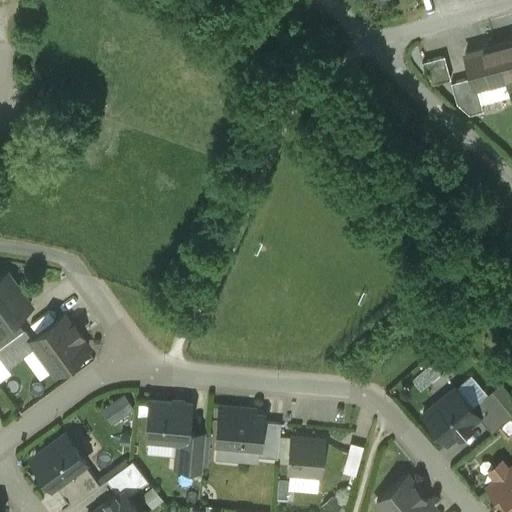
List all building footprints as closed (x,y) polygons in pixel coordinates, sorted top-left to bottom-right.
[(511,39),(495,44),(505,80),(505,81),(507,89),(511,87),(511,39)] [(495,44),(465,53),(472,77),(475,89),(477,88),(505,81),(505,80),(495,44)] [(444,56),(422,62),(432,84),(450,79),(444,56)] [(472,77),(450,82),(456,103),(469,114),(483,111),(477,88),(475,89),(472,77)] [(5,274),(0,277),(0,326),(13,317),(29,306),(30,305),(29,304),(7,274),(6,272),(5,273),(5,274)] [(71,327),(63,316),(31,339),(36,346),(55,372),(87,349),(78,337),(81,335),(74,325),(71,327)] [(13,317),(0,326),(0,346),(22,330),(13,317)] [(22,330),(0,346),(0,357),(7,367),(36,346),(31,339),(24,329),(22,330)] [(455,387),(422,413),(447,443),(458,434),(459,435),(460,435),(459,433),(467,426),(469,428),(470,427),(468,425),(478,417),(479,416),(472,407),(455,387)] [(511,415),(511,414),(492,390),(472,407),(479,416),(478,417),(491,432),(511,415)] [(118,418),(135,407),(125,391),(108,403),(118,418)] [(190,404),(150,400),(147,437),(179,440),(186,441),(187,431),(190,404)] [(247,409),(220,406),(217,443),(239,445),(238,455),(258,457),(258,456),(261,420),(262,414),(247,413),(247,409)] [(281,422),(261,420),(258,456),(277,458),(281,422)] [(205,433),(187,431),(186,441),(179,440),(176,466),(194,468),(202,469),(205,433)] [(69,450),(59,437),(43,449),(45,452),(33,461),(51,487),(84,463),(86,461),(75,445),(69,450)] [(323,440),(291,437),(288,471),(320,474),(323,440)] [(132,460),(106,479),(118,494),(124,490),(128,495),(148,480),(132,460)] [(84,463),(55,484),(70,505),(99,483),(84,463)] [(357,467),(345,464),(343,471),(355,474),(357,467)] [(511,467),(488,487),(502,504),(507,500),(511,505),(511,467)] [(202,469),(194,468),(193,483),(201,484),(202,469)] [(428,511),(434,508),(407,476),(376,501),(384,511),(428,511)] [(118,494),(115,496),(114,495),(105,502),(106,503),(93,511),(139,511),(128,495),(124,490),(118,494)] [(345,511),(348,504),(337,493),(332,497),(340,506),(333,511),(345,511)] [(332,497),(323,506),(329,511),(333,511),(340,506),(332,497)]
